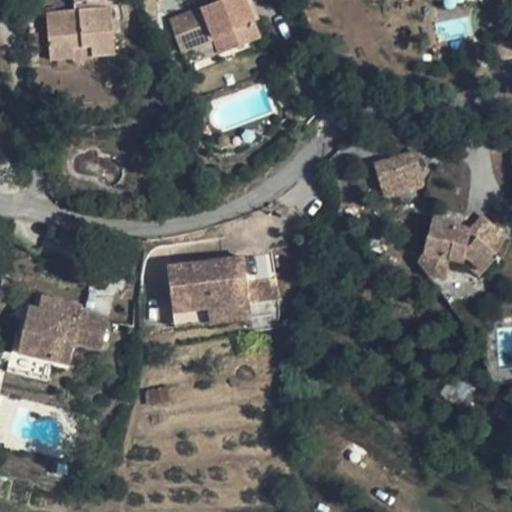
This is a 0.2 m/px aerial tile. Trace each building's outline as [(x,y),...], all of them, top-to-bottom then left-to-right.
[(72,0),(74,12),(106,9),(105,0),(72,0)] [(215,0),(216,2),(170,20),(181,51),(213,40),(219,53),(260,37),(254,20),(248,7),(253,5),(251,0),(215,0)] [(258,19),(253,5),(248,7),(254,20),(258,19)] [(115,53),(111,9),(106,9),(74,12),(47,14),(50,60),(75,57),(74,46),(92,44),(93,55),(115,53)] [(93,55),(92,44),(74,46),(75,57),(93,55)] [(409,150),(368,156),(373,190),(406,185),(410,184),(413,182),(414,179),(409,150)] [(483,216),(471,229),(477,238),(494,253),(508,239),(483,216)] [(471,229),(432,221),(424,254),(453,260),(464,262),(480,276),(499,258),(494,253),(477,238),(474,241),(469,237),(471,229)] [(477,238),(471,229),(469,237),(474,241),(477,238)] [(419,262),(432,281),(441,284),(444,285),(447,282),(453,260),(424,254),(419,262)] [(247,284),(244,257),(169,267),(174,313),(175,326),(251,317),(249,302),(247,284)] [(279,298),(277,280),(247,284),(249,302),(279,298)] [(84,306),(42,297),(39,311),(80,320),(82,313),(84,306)] [(102,350),(110,320),(82,313),(80,320),(39,311),(29,309),(20,352),(32,355),(53,360),(70,364),(75,343),(102,350)] [(53,360),(32,355),(27,376),(48,381),(53,360)] [(412,378),(397,370),(388,387),(404,395),(412,378)] [(163,401),(162,387),(147,390),(148,403),(163,401)]
